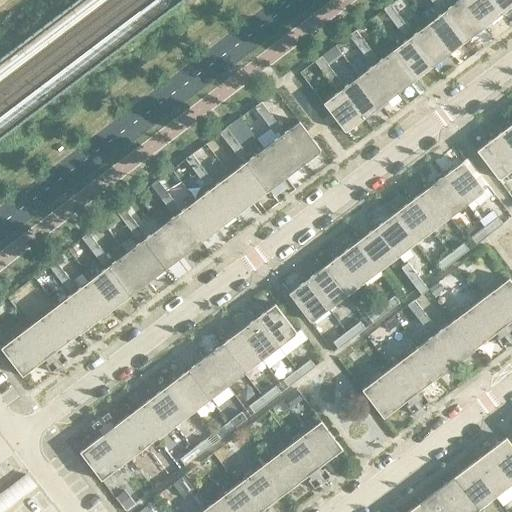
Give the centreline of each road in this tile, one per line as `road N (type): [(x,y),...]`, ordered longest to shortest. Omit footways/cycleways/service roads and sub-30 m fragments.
road 1 (residential): [(20,438),(511,64)]
road 2 (residential): [(357,511),(511,396)]
